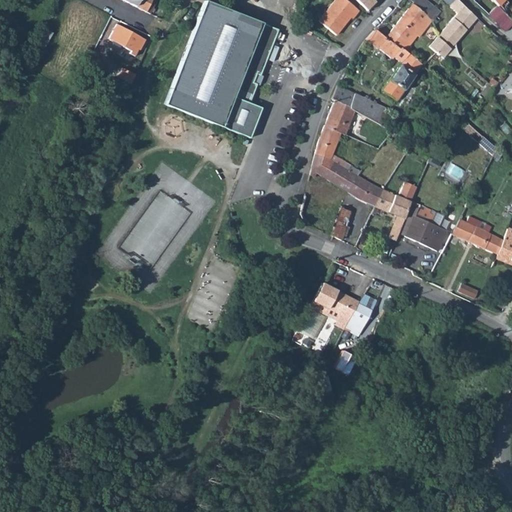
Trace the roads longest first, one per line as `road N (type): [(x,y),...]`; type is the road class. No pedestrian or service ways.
road 1 (residential): [(328,248),(291,231),(282,216),(285,197),(344,59),(394,0)]
road 2 (residential): [(511,335),(328,248)]
